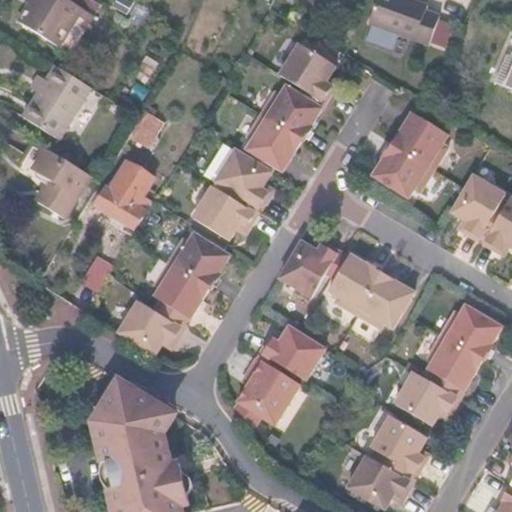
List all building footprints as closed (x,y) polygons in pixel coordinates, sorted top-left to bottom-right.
[(93,19),(63,0),(35,0),(22,23),(59,46),(75,19),(88,27),(93,19)] [(429,4),(417,0),(377,0),(369,23),(429,45),(440,15),(426,10),(429,4)] [(334,63),(298,41),(278,75),(301,89),(323,102),(331,89),(322,83),(326,76),(334,63)] [(93,90),(56,68),(24,118),(61,141),(93,90)] [(336,82),(326,76),(322,83),(331,89),(336,82)] [(272,91),(259,112),(298,137),(296,139),(299,141),(301,142),(310,128),(308,126),(319,108),(298,94),(285,86),(279,95),(272,91)] [(301,89),(298,94),(319,108),(323,102),(301,89)] [(245,136),(251,140),(245,148),(248,150),(271,164),(281,170),(299,141),(296,139),(298,137),(259,112),(245,136)] [(390,144),(390,145),(432,172),(445,149),(440,146),(447,134),(411,113),(392,145),(390,144)] [(154,133),(141,126),(124,153),(137,160),(154,133)] [(31,139),(15,164),(47,185),(34,205),(60,222),(89,175),(31,139)] [(383,156),(385,157),(373,177),(408,199),(414,189),(419,193),(432,172),(390,145),(383,156)] [(245,156),(232,148),(212,180),(235,194),(258,207),(266,195),(256,189),(259,182),(267,170),(245,156)] [(248,150),(245,156),(267,170),(271,164),(248,150)] [(108,189),(102,186),(91,205),(100,211),(97,216),(111,224),(114,219),(130,228),(142,210),(134,205),(150,178),(124,163),(108,189)] [(473,177),(464,192),(452,213),(463,219),(470,223),(464,233),(477,241),(501,202),(505,194),(473,177)] [(259,182),(256,189),(266,195),(270,189),(259,182)] [(232,199),(210,184),(189,216),(224,239),(232,227),(236,220),(246,226),(255,213),(232,199)] [(235,194),(232,199),(255,213),(258,207),(235,194)] [(511,198),(506,205),(483,244),(496,251),(502,240),(508,244),(511,246),(511,198)] [(506,205),(501,202),(477,241),(483,244),(506,205)] [(470,223),(463,219),(457,229),(464,233),(470,223)] [(246,226),(236,220),(232,227),(242,233),(246,226)] [(186,242),(179,238),(165,260),(203,283),(202,285),(206,287),(208,289),(217,275),(215,274),(227,255),(192,232),(186,242)] [(315,248),(301,239),(279,276),(312,297),(340,250),(328,243),(322,253),(315,248)] [(328,243),(321,239),(315,248),(322,253),(328,243)] [(508,244),(502,240),(496,251),(502,255),(508,244)] [(367,264),(352,255),(332,291),(339,296),(336,301),(359,315),(383,274),(385,271),(368,262),(367,264)] [(97,295),(114,269),(97,258),(80,285),(97,295)] [(165,260),(151,283),(157,287),(152,295),(156,298),(187,317),(206,287),(202,285),(203,283),(165,260)] [(385,275),(383,274),(359,315),(384,329),(387,324),(394,328),(415,292),(385,275)] [(156,298),(152,303),(184,322),(187,317),(156,298)] [(137,299),(116,331),(152,354),(159,342),(164,335),(172,340),(181,327),(150,307),(137,299)] [(463,311),(457,307),(442,333),(486,359),(495,345),(493,343),(505,323),(469,301),(463,311)] [(152,303),(150,307),(181,327),(184,322),(152,303)] [(274,342),(266,355),(288,369),(311,384),(332,352),(299,332),(295,330),(288,342),(284,348),(274,342)] [(430,353),(436,357),(429,367),(433,369),(466,389),(483,360),(485,361),(486,359),(442,333),(430,353)] [(172,340),(164,335),(159,342),(168,347),(172,340)] [(288,342),(278,336),(274,342),(284,348),(288,342)] [(266,355),(263,360),(285,374),(288,369),(266,355)] [(260,380),(252,392),(245,404),(268,419),(280,427),(307,387),(285,374),(263,360),(253,375),(260,380)] [(433,369),(427,378),(460,398),(466,389),(433,369)] [(414,371),(395,403),(431,424),(439,411),(443,405),(453,411),(460,398),(427,378),(414,371)] [(260,380),(253,375),(245,388),(252,392),(260,380)] [(104,407),(94,423),(115,511),(184,511),(183,507),(192,505),(185,474),(172,477),(169,466),(174,465),(170,452),(163,453),(160,437),(174,413),(124,381),(107,409),(104,407)] [(245,404),(240,411),(247,420),(252,430),(257,438),(268,419),(245,404)] [(443,405),(439,411),(448,417),(453,411),(443,405)] [(427,436),(391,415),(373,447),(378,450),(419,473),(426,460),(417,454),(420,448),(427,436)] [(420,448),(417,454),(426,460),(430,454),(420,448)] [(378,450),(373,458),(414,482),(419,473),(378,450)] [(373,458),(368,455),(349,487),(385,508),(392,497),(396,490),(406,496),(414,482),(373,458)] [(174,465),(169,466),(172,477),(185,474),(182,463),(174,465)] [(500,499),(509,504),(503,511),(511,511),(511,484),(510,483),(500,499)] [(406,496),(396,490),(392,497),(402,502),(406,496)]
